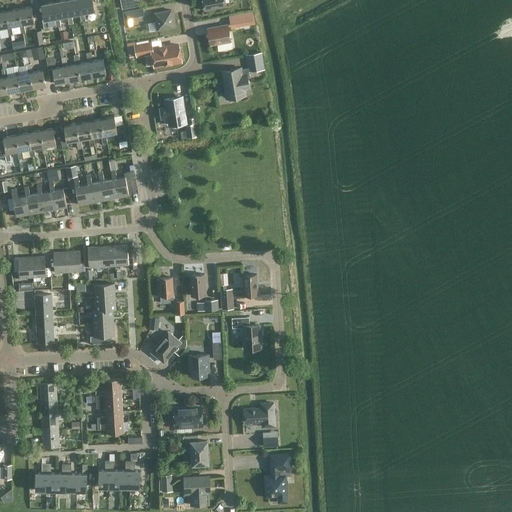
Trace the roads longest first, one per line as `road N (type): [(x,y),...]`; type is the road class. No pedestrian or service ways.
road 1 (residential): [(223,390),(279,380),(271,261),(184,264),(168,258),(148,229)]
road 2 (residential): [(164,378),(133,354),(9,360)]
road 3 (residential): [(0,123),(49,114),(61,99),(143,83)]
road 4 (residential): [(0,239),(148,229)]
road 5 (residential): [(148,229),(151,133),(143,83)]
road 6 (residential): [(84,452),(146,449),(144,398),(164,378)]
road 7 (residential): [(143,83),(178,76),(195,61),(183,0)]
road 8 (residential): [(229,510),(223,390)]
